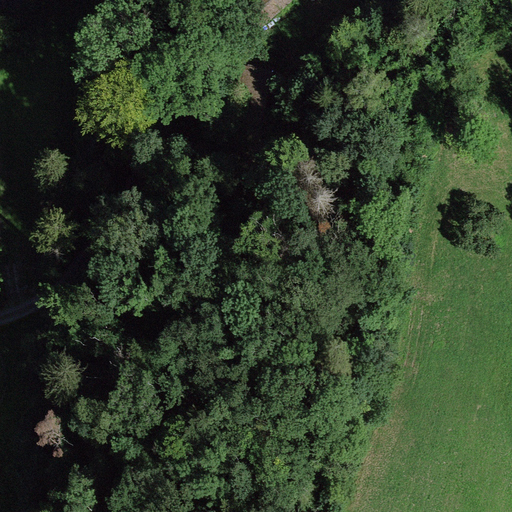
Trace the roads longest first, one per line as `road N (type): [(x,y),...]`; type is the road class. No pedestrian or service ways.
road 1 (unclassified): [(0,317),(49,302),(74,278),(160,140),(191,0)]
road 2 (track): [(17,312),(0,182)]
